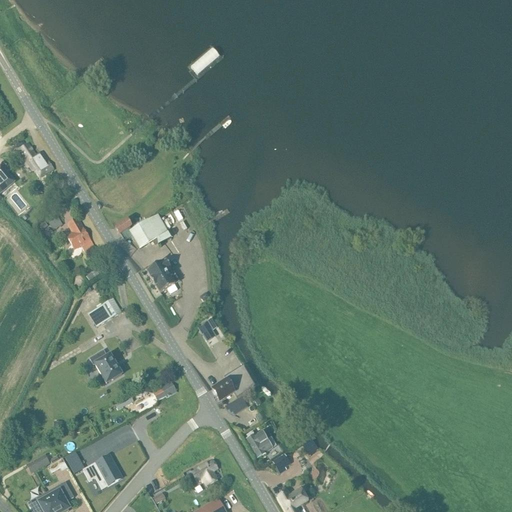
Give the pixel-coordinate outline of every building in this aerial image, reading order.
[(20,152),(26,161),(25,162),(32,172),(34,171),(40,179),(54,170),(42,153),(37,156),(30,146),(20,152)] [(0,175),(0,194),(15,182),(8,174),(2,178),(0,175)] [(54,212),(46,217),(54,231),(63,226),(54,212)] [(129,233),(139,250),(153,242),(155,245),(158,244),(159,246),(170,239),(158,217),(148,223),(147,222),(129,233)] [(72,233),(65,237),(74,252),(81,248),(84,252),(94,246),(77,219),(67,225),(72,233)] [(126,221),(124,222),(115,227),(119,234),(130,228),(126,221)] [(44,223),(38,228),(39,228),(42,232),(48,227),(44,223)] [(147,272),(151,279),(150,279),(152,283),(172,271),(166,262),(162,264),(161,263),(147,272)] [(172,271),(152,283),(155,287),(155,286),(160,294),(174,286),(174,285),(178,282),(172,271)] [(206,294),(200,298),(203,303),(209,299),(206,294)] [(113,300),(88,315),(97,328),(121,314),(113,300)] [(208,323),(198,329),(203,338),(213,332),(208,323)] [(103,352),(89,360),(93,366),(94,365),(95,366),(106,384),(106,385),(107,385),(107,384),(121,376),(122,376),(121,375),(110,357),(110,356),(109,356),(107,358),(103,352)] [(212,390),(219,402),(228,397),(233,394),(236,399),(255,388),(243,367),(224,378),(226,382),(212,390)] [(163,388),(160,390),(161,392),(153,396),(157,402),(166,397),(166,399),(177,393),(171,383),(163,388)] [(241,399),(227,407),(225,409),(230,415),(234,417),(236,415),(247,409),(241,399)] [(134,401),(128,404),(128,405),(133,413),(139,410),(134,401)] [(250,410),(243,414),(247,419),(253,415),(250,410)] [(54,423),(54,433),(62,433),(62,423),(54,423)] [(255,437),(252,432),(246,436),(248,440),(245,442),(256,460),(265,455),(264,454),(276,448),(271,439),(267,441),(263,433),(255,437)] [(284,455),(272,462),(280,475),(287,471),(285,469),(290,466),(284,455)] [(45,456),(26,466),(31,476),(50,465),(45,456)] [(122,479),(110,457),(83,471),(89,482),(98,478),(100,483),(104,481),(103,484),(105,487),(107,487),(107,488),(122,479)] [(213,461),(191,473),(196,482),(201,480),(204,478),(208,486),(217,481),(213,473),(218,470),(213,461)] [(62,472),(65,477),(72,473),(69,468),(62,472)] [(39,483),(24,492),(29,501),(44,492),(39,483)] [(65,483),(46,493),(56,511),(68,511),(70,510),(66,503),(74,499),(65,483)] [(286,492),(277,497),(286,511),(297,511),(296,509),(307,503),(301,491),(290,497),(286,492)] [(56,511),(46,493),(36,499),(42,511),(56,511)] [(162,493),(152,499),(156,506),(166,500),(162,493)] [(208,511),(221,511),(216,502),(206,507),(208,511)]
